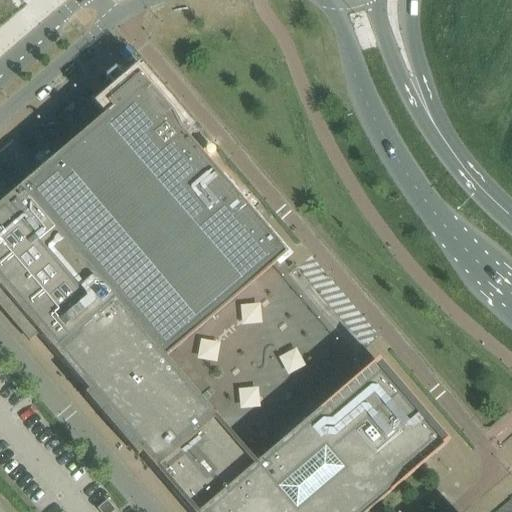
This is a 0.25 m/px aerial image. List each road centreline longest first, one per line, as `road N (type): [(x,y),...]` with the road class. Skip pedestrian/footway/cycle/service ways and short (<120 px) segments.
road 1 (secondary): [(336,0),(354,76),(417,193),(511,294)]
road 2 (residential): [(150,511),(0,333)]
road 3 (residential): [(0,116),(117,14),(147,0)]
road 4 (secondary): [(433,126),(387,51),(372,0)]
road 5 (secondary): [(433,126),(411,42),(411,0)]
road 6 (secondary): [(511,217),(433,126)]
